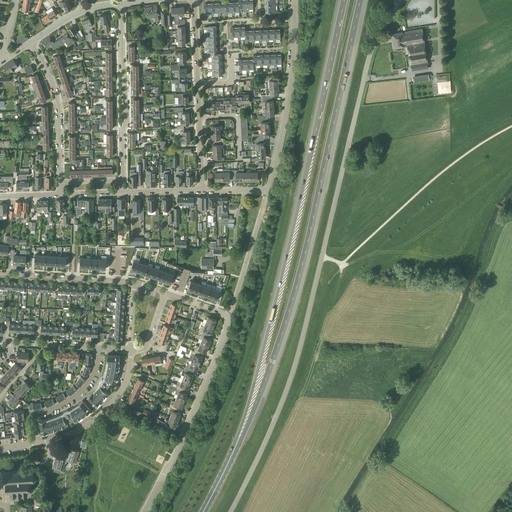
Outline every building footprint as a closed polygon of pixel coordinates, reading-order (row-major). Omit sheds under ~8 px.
[(62,2),(65,10),(71,8),(68,0),(64,0),(65,0),(62,2)] [(156,5),(144,9),(148,20),(154,17),(156,22),(160,20),(158,16),(159,16),(156,5)] [(175,24),(178,24),(178,21),(178,20),(178,16),(177,7),(170,7),(170,12),(172,12),(172,15),(175,15),(175,24)] [(47,14),(50,19),(56,15),(53,10),(47,14)] [(50,19),(47,14),(41,18),(44,23),(50,19)] [(99,16),(101,24),(103,23),(104,28),(104,32),(109,32),(106,15),(99,16)] [(82,21),(85,30),(90,28),(89,27),(92,26),(89,19),(82,21)] [(67,29),(71,35),(74,33),(78,38),(80,37),(73,26),(67,29)] [(402,32),(404,42),(404,46),(407,45),(410,64),(411,71),(427,69),(426,62),(427,62),(426,53),(424,43),(422,30),(422,29),(402,32)] [(11,38),(17,47),(20,45),(20,44),(28,39),(23,32),(15,37),(14,35),(11,38)] [(393,40),(393,42),(403,40),(403,42),(404,42),(402,32),(392,33),(393,40)] [(68,46),(73,42),(67,33),(53,43),(49,36),(41,41),(46,48),(50,45),(54,50),(65,42),(68,46)] [(101,40),(101,37),(95,37),(95,41),(101,41),(101,47),(111,47),(111,45),(113,45),(113,41),(111,41),(111,40),(101,40)] [(175,56),(179,56),(180,62),(186,61),(186,52),(179,52),(179,53),(175,53),(175,56)] [(3,66),(7,73),(18,67),(13,59),(3,66)] [(24,68),(27,74),(33,71),(30,65),(24,68)] [(186,68),(179,69),(179,65),(171,66),(172,73),(179,72),(179,75),(187,75),(186,68)] [(265,80),(266,88),(269,88),(278,87),(278,80),(273,80),(273,77),(265,77),(265,80)] [(180,83),(180,79),(172,80),(172,83),(175,83),(175,91),(187,90),(187,83),(180,83)] [(34,83),(31,83),(34,90),(36,89),(41,87),(39,81),(34,83)] [(70,88),(64,90),(67,97),(72,95),(71,92),(75,90),(74,87),(70,88)] [(178,98),(178,104),(188,104),(188,96),(180,97),(180,94),(173,95),(173,98),(178,98)] [(270,98),(261,98),(261,101),(262,101),(262,108),(265,108),(274,108),(273,101),(270,101),(270,98)] [(217,109),(217,101),(210,101),(210,102),(208,102),(208,108),(211,108),(211,109),(217,109)] [(178,118),(182,118),(189,118),(188,112),(183,113),(182,107),(174,108),(174,112),(178,112),(178,118)] [(258,116),(259,119),(266,119),(268,119),(267,116),(274,115),(274,108),(265,108),(262,108),(262,116),(258,116)] [(260,122),(261,129),(269,129),(269,122),(266,122),(266,119),(259,119),(259,122),(260,122)] [(211,126),(212,132),(220,132),(222,132),(222,129),(220,129),(220,125),(219,125),(218,122),(212,123),(213,126),(211,126)] [(182,137),(190,137),(189,131),(184,131),(183,128),(177,128),(175,128),(175,132),(180,132),(180,134),(182,134),(182,137)] [(270,136),(269,129),(261,129),(261,134),(254,134),(254,140),(261,140),(261,137),(270,136)] [(216,139),(216,142),(223,141),(223,138),(220,138),(220,132),(212,132),(212,139),(216,139)] [(190,137),(182,137),(180,137),(181,146),(186,146),(186,143),(190,143),(190,137)] [(261,140),(254,140),(254,143),(256,143),(256,150),(265,150),(265,142),(262,143),(261,140)] [(223,141),(216,142),(216,145),(212,145),(213,151),(223,151),(223,148),(221,149),(220,144),(223,144),(223,141)] [(265,157),(265,150),(256,150),(257,158),(251,158),(251,161),(261,160),(261,157),(265,157)] [(223,151),(213,151),(213,158),(217,158),(217,161),(224,160),(224,157),(221,157),(221,154),(223,154),(223,151)] [(222,181),(222,172),(222,169),(218,169),(217,169),(217,170),(213,170),(213,172),(215,172),(215,181),(222,181)] [(222,172),(222,181),(229,181),(229,177),(232,177),(232,170),(229,170),(229,172),(222,172)] [(236,170),(232,170),(232,177),(235,177),(235,181),(243,181),(243,172),(236,172),(236,170)] [(250,172),(250,181),(257,181),(257,177),(260,177),(260,170),(257,170),(257,172),(250,172)] [(182,184),(182,176),(183,176),(183,171),(178,171),(178,176),(175,176),(175,184),(182,184)] [(171,173),(163,173),(164,179),(162,179),(162,184),(171,184),(171,173)] [(1,179),(0,178),(0,188),(8,188),(8,185),(13,185),(12,176),(1,176),(1,179)] [(185,206),(185,208),(188,208),(188,206),(193,206),(193,197),(185,197),(185,206)] [(85,205),(85,199),(77,200),(77,205),(74,205),(74,217),(78,217),(78,214),(81,214),(81,205),(84,205),(85,205)] [(85,205),(84,205),(85,214),(93,214),(93,199),(85,199),(85,205)] [(117,199),(117,208),(125,208),(125,199),(117,199)] [(147,199),(147,201),(146,201),(146,203),(147,204),(147,210),(155,210),(155,199),(147,199)] [(161,206),(161,208),(162,209),(162,210),(163,210),(164,211),(166,211),(167,210),(169,210),(169,207),(170,206),(170,204),(169,204),(169,199),(162,199),(162,205),(161,206)] [(56,200),(56,210),(64,210),(64,200),(56,200)] [(143,219),(143,207),(140,207),(140,200),(132,200),(132,211),(139,211),(139,219),(143,219)] [(10,211),(9,218),(12,218),(12,216),(19,217),(21,205),(20,205),(20,202),(16,201),(14,211),(10,211)] [(0,244),(0,253),(7,255),(8,250),(8,246),(0,244)] [(10,256),(10,257),(14,257),(13,264),(19,264),(20,257),(20,255),(16,255),(16,252),(14,252),(14,250),(11,250),(10,256)] [(20,257),(19,264),(25,265),(26,258),(29,258),(29,251),(26,251),(26,253),(20,252),(20,253),(20,255),(20,257)] [(61,256),(60,266),(66,266),(66,261),(68,261),(68,257),(66,257),(67,257),(61,256)] [(201,269),(213,269),(213,259),(201,259),(201,269)] [(133,260),(130,270),(135,272),(139,262),(133,260)] [(139,262),(135,272),(136,271),(140,273),(143,264),(139,262)] [(168,273),(165,283),(170,285),(173,275),(168,273)] [(191,281),(187,290),(193,291),(196,283),(191,281)] [(200,284),(197,293),(202,295),(206,286),(200,284)] [(206,286),(202,295),(208,297),(211,288),(206,286)] [(215,289),(212,298),(217,300),(221,291),(215,289)] [(169,309),(177,312),(178,306),(171,303),(169,309)] [(167,315),(174,318),(177,312),(169,309),(167,315)] [(205,323),(213,327),(216,320),(205,315),(204,319),(206,320),(205,323)] [(198,332),(201,333),(204,334),(205,331),(210,333),(213,327),(205,323),(204,327),(201,326),(198,332)] [(162,331),(169,333),(171,327),(164,325),(162,331)] [(162,331),(160,337),(167,339),(169,333),(162,331)] [(200,343),(208,347),(211,340),(206,338),(207,335),(204,334),(201,333),(198,339),(201,340),(200,343)] [(193,351),(198,353),(199,354),(201,351),(206,353),(208,347),(200,343),(199,347),(196,346),(193,351)] [(191,361),(199,365),(202,358),(197,356),(198,353),(193,351),(192,351),(189,357),(192,358),(191,361)] [(18,352),(17,357),(17,360),(28,361),(29,352),(18,352)] [(86,354),(86,362),(84,362),(83,365),(85,365),(90,367),(91,363),(92,363),(92,354),(86,354)] [(119,362),(119,356),(109,355),(109,354),(108,354),(108,355),(107,355),(107,361),(109,361),(108,363),(107,371),(105,378),(104,378),(103,378),(102,380),(102,379),(99,383),(98,385),(98,386),(98,385),(99,386),(97,389),(93,394),(92,392),(87,397),(88,398),(95,406),(100,401),(102,399),(108,393),(105,390),(112,381),(115,382),(117,373),(119,365),(119,362)] [(165,367),(170,369),(173,360),(168,358),(165,367)] [(199,365),(191,361),(189,365),(187,364),(185,367),(182,366),(181,368),(183,369),(184,369),(189,371),(190,372),(191,369),(196,371),(199,365)] [(11,367),(18,373),(22,368),(15,362),(11,367)] [(37,370),(40,370),(39,372),(40,372),(39,379),(48,380),(49,374),(43,374),(44,363),(38,362),(37,370)] [(79,375),(81,376),(85,379),(87,375),(91,367),(90,367),(85,365),(82,373),(80,373),(79,375)] [(8,371),(14,377),(18,373),(11,367),(8,371)] [(183,376),(182,379),(190,382),(193,376),(188,374),(189,371),(184,369),(183,369),(181,375),(183,376)] [(4,375),(11,381),(14,377),(8,371),(4,375)] [(11,381),(4,375),(0,379),(7,385),(11,381)] [(72,384),(73,385),(76,388),(76,389),(79,386),(80,386),(85,379),(81,376),(75,383),(74,382),(72,384)] [(22,382),(20,384),(27,390),(31,386),(29,385),(30,385),(30,384),(30,383),(29,382),(28,382),(27,382),(27,383),(21,377),(19,379),(22,382)] [(138,378),(135,384),(141,387),(144,381),(138,378)] [(171,385),(177,388),(181,390),(183,387),(187,389),(190,382),(182,379),(181,383),(178,382),(177,385),(172,383),(171,385)] [(15,383),(14,385),(24,394),(27,390),(20,384),(18,386),(15,383)] [(135,384),(133,390),(138,392),(141,387),(135,384)] [(24,394),(14,385),(12,387),(15,389),(13,392),(15,393),(20,398),(24,394)] [(76,388),(73,385),(66,390),(65,389),(62,391),(63,392),(66,397),(70,394),(70,395),(77,390),(76,389),(76,388)] [(181,390),(177,388),(174,394),(177,395),(176,398),(184,402),(187,395),(182,393),(183,390),(181,390)] [(133,390),(130,395),(136,398),(138,392),(133,390)] [(8,394),(19,403),(22,399),(20,398),(15,393),(13,395),(10,392),(8,394)] [(52,397),(53,398),(54,403),(58,401),(59,402),(66,398),(66,397),(63,392),(56,397),(55,395),(52,397)] [(19,403),(8,394),(7,396),(10,398),(8,401),(10,403),(8,404),(8,405),(11,408),(13,408),(19,403)] [(130,395),(127,401),(133,403),(135,404),(136,401),(139,403),(140,400),(138,399),(136,398),(130,395)] [(41,401),(41,402),(41,403),(42,407),(46,406),(47,407),(55,404),(54,403),(53,398),(44,401),(44,400),(41,401)] [(169,406),(171,407),(175,409),(176,406),(181,408),(184,402),(176,398),(174,402),(172,401),(169,406)] [(85,414),(90,410),(84,402),(83,401),(82,400),(77,404),(78,406),(77,407),(74,409),(70,411),(70,410),(70,409),(67,411),(67,410),(63,412),(63,413),(61,414),(62,414),(62,415),(55,418),(47,421),(46,421),(45,420),(39,421),(39,422),(38,422),(39,423),(41,433),(48,432),(50,431),(58,428),(67,425),(65,421),(73,417),(75,420),(83,416),(85,414)] [(170,417),(178,421),(180,414),(175,412),(176,409),(175,409),(171,407),(168,413),(171,414),(170,417)] [(178,421),(170,417),(168,421),(165,420),(164,423),(175,427),(178,421)] [(52,470),(60,473),(62,469),(64,462),(65,462),(66,460),(65,460),(65,459),(75,462),(78,451),(68,448),(66,455),(56,452),(52,466),(53,466),(52,470)] [(3,471),(2,471),(3,473),(3,481),(3,482),(3,483),(4,484),(5,483),(5,482),(6,491),(4,492),(5,493),(6,492),(8,491),(10,491),(10,496),(15,496),(22,495),(27,495),(27,492),(27,490),(30,490),(32,491),(32,490),(31,490),(30,481),(33,481),(33,482),(34,482),(34,480),(36,478),(38,479),(38,478),(36,477),(36,474),(37,473),(37,472),(36,473),(33,471),(34,469),(33,469),(32,470),(30,471),(30,469),(29,469),(29,471),(25,471),(25,469),(24,469),(24,471),(20,471),(20,469),(19,469),(19,471),(15,471),(15,470),(14,470),(14,472),(9,472),(9,470),(8,470),(8,472),(4,472),(3,471)]
